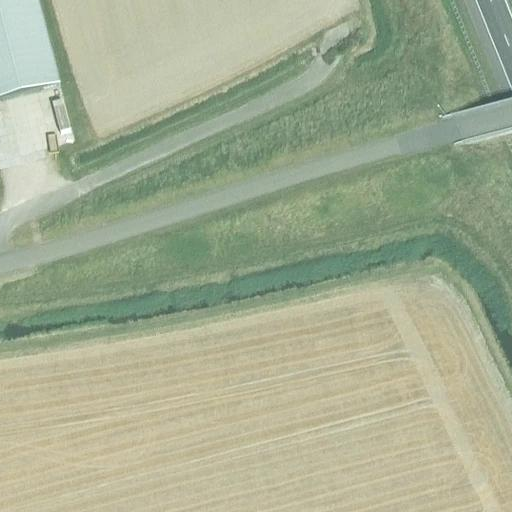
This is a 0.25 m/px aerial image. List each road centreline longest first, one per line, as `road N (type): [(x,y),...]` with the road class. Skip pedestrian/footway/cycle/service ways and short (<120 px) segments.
road 1 (unclassified): [(0,268),(511,115)]
road 2 (unclassified): [(0,233),(11,217),(312,79),(336,27)]
